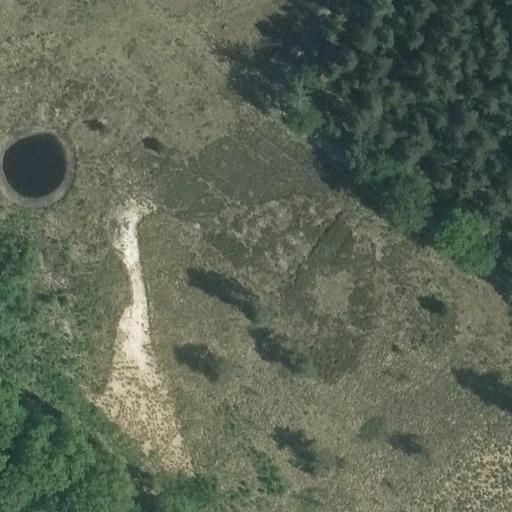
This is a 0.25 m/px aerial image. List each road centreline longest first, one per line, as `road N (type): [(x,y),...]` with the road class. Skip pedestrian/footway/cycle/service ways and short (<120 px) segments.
road 1 (track): [(511,286),(284,111),(282,74),(338,0)]
road 2 (unclassified): [(119,511),(0,420)]
